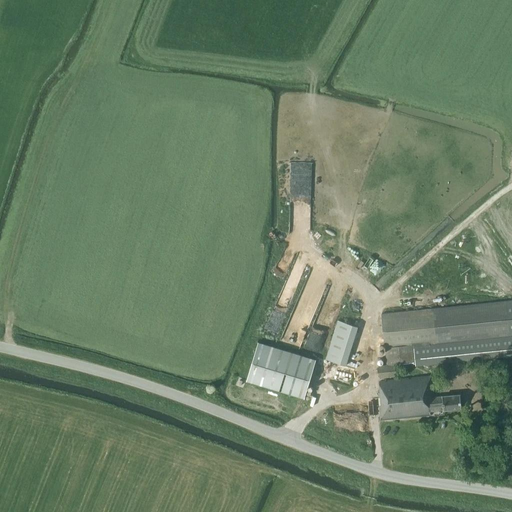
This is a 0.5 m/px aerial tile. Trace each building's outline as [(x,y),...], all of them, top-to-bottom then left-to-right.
[(317,204),(314,209),(323,215),(326,210),(317,204)] [(293,260),(273,316),(289,322),(295,304),(302,307),(304,302),(294,299),(296,295),(306,299),(309,290),(304,288),(312,266),(293,260)] [(381,314),(385,347),(386,347),(387,365),(378,366),(379,368),(378,368),(379,376),(379,378),(396,376),(396,374),(397,374),(396,366),(395,366),(395,365),(414,363),(414,364),(511,353),(511,300),(507,301),(381,314)] [(305,345),(322,351),(332,320),(315,315),(305,345)] [(348,364),(358,321),(337,316),(327,359),(348,364)] [(304,398),(316,359),(258,342),(246,380),(304,398)] [(352,368),(317,358),(313,373),(348,383),(352,368)] [(432,397),(431,390),(433,389),(431,376),(379,381),(380,392),(378,392),(381,420),(430,415),(430,411),(443,409),(443,410),(461,408),(460,394),(432,397)]
